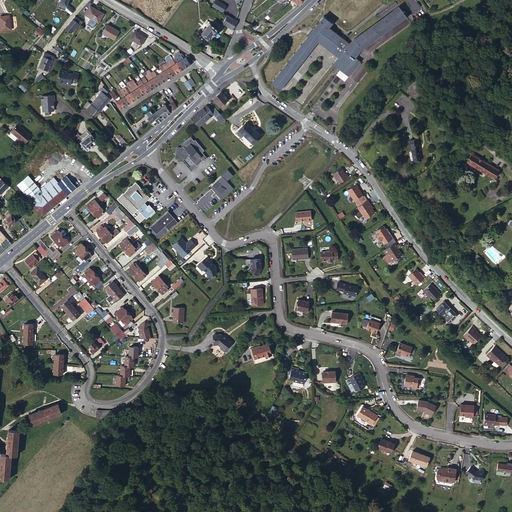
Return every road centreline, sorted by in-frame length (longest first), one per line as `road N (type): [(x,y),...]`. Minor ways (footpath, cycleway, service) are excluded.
road 1 (residential): [(1,262),(85,360),(85,400),(103,407),(128,399),(161,350),(160,324),(65,207)]
road 2 (residential): [(511,443),(404,420),(370,352),(278,318),(275,279)]
road 3 (residential): [(511,342),(416,248),(354,157),(309,124)]
road 4 (unclassified): [(207,226),(309,124)]
road 5 (residential): [(201,59),(121,111),(140,141)]
road 6 (track): [(511,171),(451,112),(411,93)]
